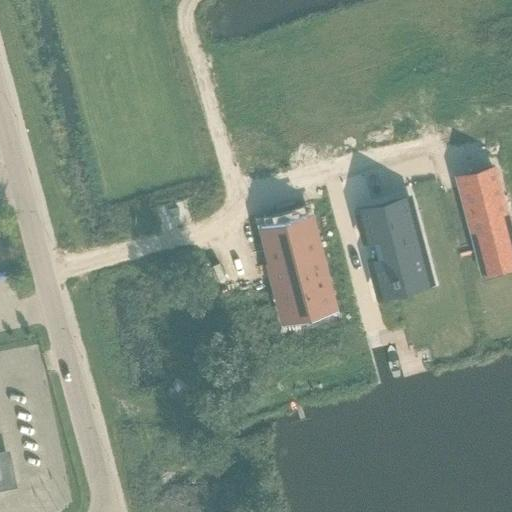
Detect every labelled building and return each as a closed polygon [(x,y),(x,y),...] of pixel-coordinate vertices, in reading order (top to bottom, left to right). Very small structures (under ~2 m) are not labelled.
[(452,0),(439,0),(418,5),(427,43),(423,44),(437,101),(476,91),(452,0)] [(492,167),(463,175),(469,221),(481,267),(510,260),(504,213),(492,167)] [(412,210),(359,223),(368,257),(375,255),(380,271),(372,273),(378,298),(425,287),(420,266),(426,265),(412,210)] [(311,223),(264,235),(284,313),(295,310),(301,332),(336,323),(311,223)] [(0,490),(16,487),(8,450),(0,451),(0,490)]
